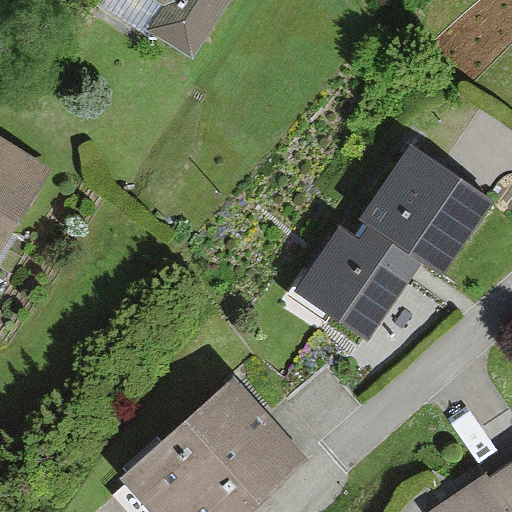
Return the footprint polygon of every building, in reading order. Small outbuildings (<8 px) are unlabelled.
[(229,0),(160,0),(164,2),(146,33),(193,61),(229,0)] [(0,139),(0,255),(52,171),(0,139)] [(340,228),(296,292),(368,341),(424,261),(442,273),(491,202),(410,146),(359,219),(368,225),(357,240),(340,228)] [(232,381),(121,480),(149,511),(244,511),(303,460),(232,381)] [(486,473),(428,511),(511,511),(511,465),(490,480),(486,473)]
